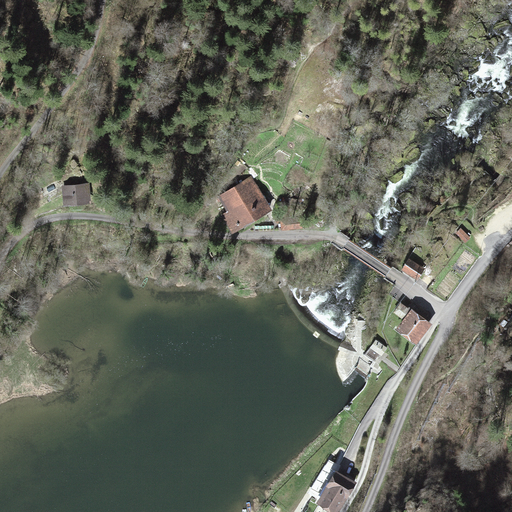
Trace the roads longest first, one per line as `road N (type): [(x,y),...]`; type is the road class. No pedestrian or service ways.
road 1 (unclassified): [(441,311),(329,235),(216,235),(69,215),(34,221),(0,248)]
road 2 (unclassified): [(362,511),(441,331),(441,311)]
road 3 (unclassified): [(0,166),(82,55),(106,0)]
